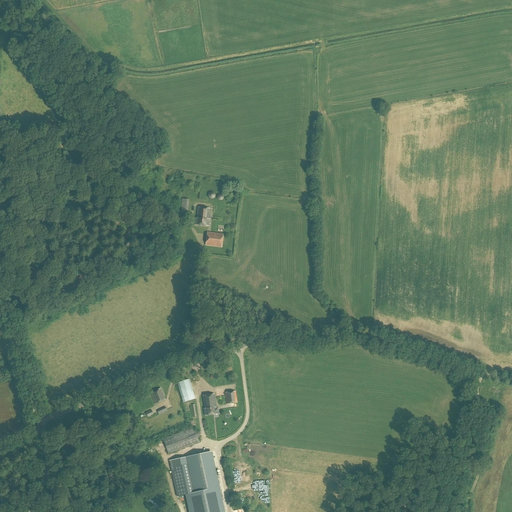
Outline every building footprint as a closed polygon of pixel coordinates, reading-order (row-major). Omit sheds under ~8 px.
[(188,214),(189,200),(182,199),(181,213),(188,214)] [(209,219),(210,208),(198,207),(197,218),(196,218),(195,224),(209,226),(210,219),(209,219)] [(221,247),(223,234),(207,232),(206,245),(221,247)] [(183,402),(195,399),(189,379),(177,383),(183,402)] [(156,404),(166,399),(160,389),(151,393),(156,404)] [(226,404),(237,403),(236,391),(225,393),(226,404)] [(216,407),(215,394),(203,396),(204,409),(205,416),(219,414),(218,407),(216,407)] [(196,432),(193,427),(162,439),(168,454),(199,442),(198,437),(200,436),(198,431),(196,432)] [(225,511),(212,451),(169,461),(177,497),(185,495),(188,511),(225,511)]
